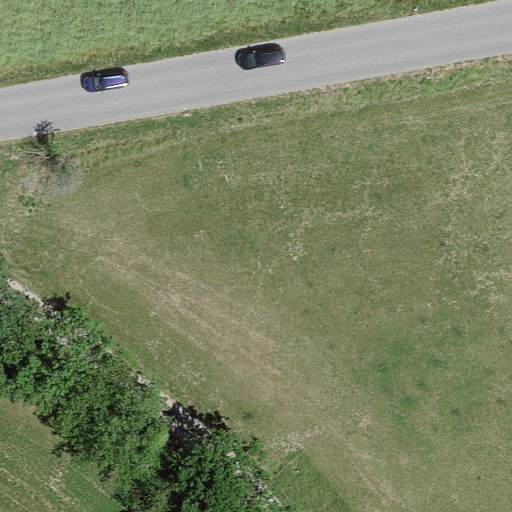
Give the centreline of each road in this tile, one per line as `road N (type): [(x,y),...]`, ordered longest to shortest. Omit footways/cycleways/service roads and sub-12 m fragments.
road 1 (tertiary): [(0,113),(511,22)]
road 2 (track): [(0,305),(247,511)]
